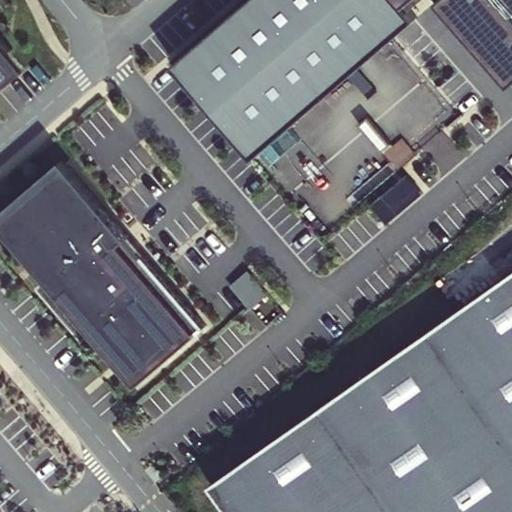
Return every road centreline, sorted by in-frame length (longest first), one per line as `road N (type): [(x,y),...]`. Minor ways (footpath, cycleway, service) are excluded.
road 1 (residential): [(159,511),(0,319)]
road 2 (residential): [(0,146),(102,56)]
